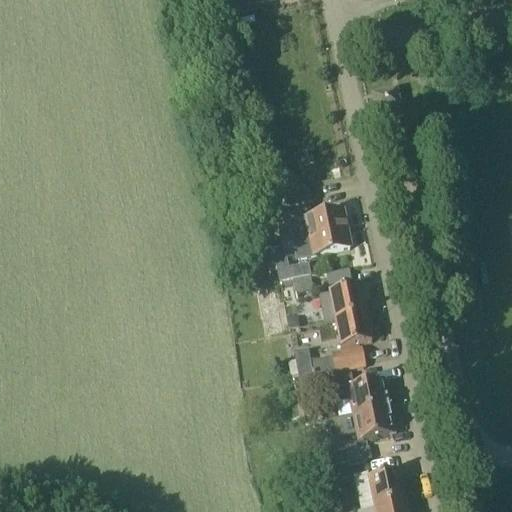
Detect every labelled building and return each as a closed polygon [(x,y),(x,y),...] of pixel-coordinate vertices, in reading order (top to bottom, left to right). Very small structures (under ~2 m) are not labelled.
[(252,0),(255,17),(299,11),(297,0),(252,0)] [(377,115),(382,114),(399,111),(396,94),(374,99),(377,115)] [(288,209),(288,210),(312,204),(310,192),(285,197),(285,196),(262,201),(265,214),(288,209)] [(310,262),(350,252),(343,216),(293,225),(295,238),(305,236),(310,262)] [(325,274),(326,289),(349,287),(347,272),(325,274)] [(297,297),(313,293),(310,281),(293,284),(281,287),(285,303),(298,301),(297,297)] [(320,327),(332,325),(366,318),(360,291),(326,296),(314,299),(320,327)] [(366,318),(332,325),(338,353),(372,346),(366,318)] [(334,373),(364,367),(361,352),(332,358),(332,360),(326,362),(309,366),(307,355),(294,357),(295,366),(291,367),(294,381),(294,382),(312,379),(329,375),(334,373)] [(315,391),(332,388),(329,375),(312,379),(294,382),(297,396),(315,391)] [(381,384),(352,390),(350,379),(334,382),(339,405),(346,404),(349,418),(388,410),(386,401),(385,402),(381,384)] [(388,410),(349,418),(355,446),(393,439),(389,421),(390,421),(388,410)] [(332,474),(348,470),(344,453),(328,457),(332,474)] [(335,484),(351,480),(348,470),(332,474),(335,484)] [(373,511),(405,504),(399,477),(367,484),(373,511)]
